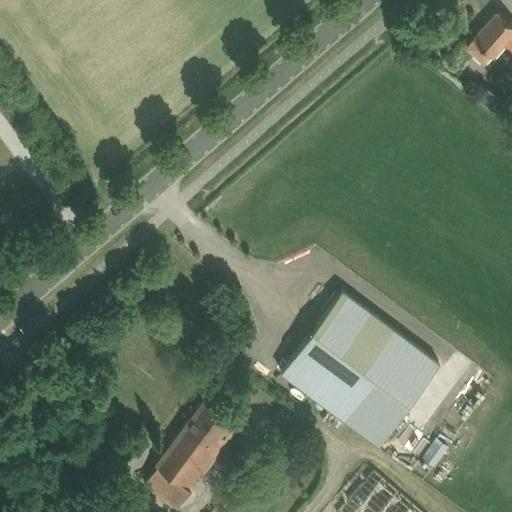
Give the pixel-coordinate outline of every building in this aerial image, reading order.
[(468,45),(486,62),(495,53),(504,43),(511,50),(511,18),(500,8),(475,35),(477,36),(468,45)] [(439,359),(342,287),(281,368),(378,440),(439,359)] [(238,424),(229,416),(205,396),(155,462),(157,463),(145,479),(178,505),(225,440),(238,424)] [(439,436),(426,455),(434,460),(447,441),(439,436)] [(430,511),(375,464),(332,511),(430,511)]
